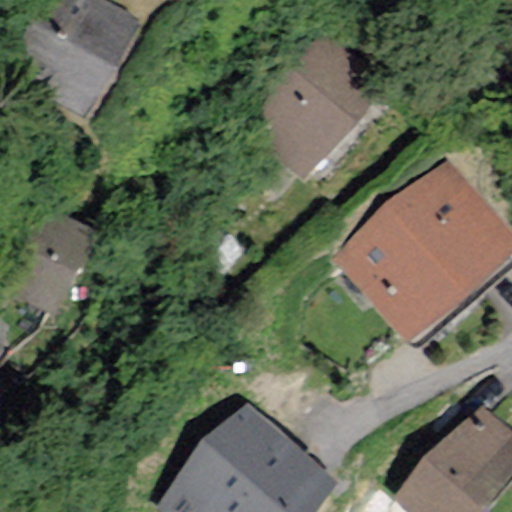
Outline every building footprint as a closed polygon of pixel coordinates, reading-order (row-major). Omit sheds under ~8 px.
[(134,23),(92,0),(47,0),(8,69),(83,112),(134,23)] [(180,0),(156,0),(168,12),(180,0)] [(380,91),(325,39),(247,122),(301,173),(380,91)] [(511,264),(511,237),(447,161),(331,258),(409,350),(511,264)] [(94,232),(36,202),(0,270),(0,280),(53,309),(94,232)] [(0,348),(10,335),(0,327),(0,348)] [(493,511),(511,492),(511,440),(483,413),(396,504),(404,511),(493,511)] [(330,511),(339,503),(251,418),(159,511),(330,511)]
